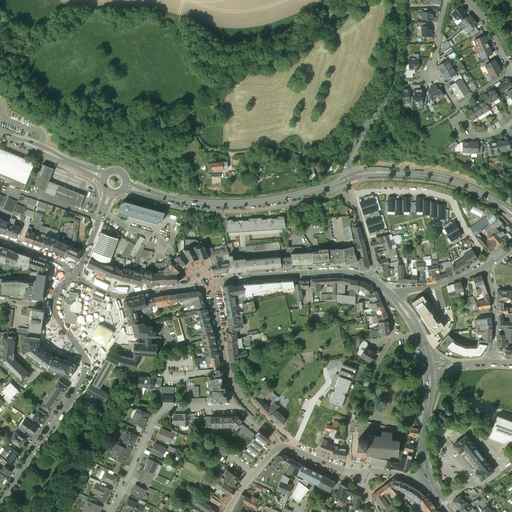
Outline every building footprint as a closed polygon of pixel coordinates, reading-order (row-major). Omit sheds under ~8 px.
[(461,6),(452,13),(454,15),(453,16),(456,19),(456,18),(458,20),(465,14),(466,13),(464,11),(465,10),(463,8),(462,8),(461,6)] [(465,14),(458,20),(460,22),(467,16),(465,14)] [(467,16),(460,22),(465,27),(473,20),(469,15),(467,16)] [(473,20),(465,27),(469,31),(477,24),(473,20)] [(425,26),(422,26),(422,27),(422,36),(432,36),(431,26),(425,26)] [(475,39),(474,40),(476,46),(487,41),(484,36),(475,39)] [(487,41),(476,46),(479,52),(489,48),(487,41)] [(445,49),(443,51),(445,54),(452,49),(450,46),(448,48),(445,49)] [(489,48),(479,52),(481,58),(486,56),(492,54),(489,48)] [(418,59),(415,59),(415,58),(414,58),(411,58),(411,59),(409,59),(409,69),(415,69),(419,69),(418,59)] [(447,60),(438,66),(440,69),(440,70),(441,73),(451,67),(447,60)] [(489,62),(484,65),(485,65),(488,71),(498,65),(494,60),(489,62)] [(498,65),(488,71),(491,77),(496,74),(501,71),(498,65)] [(451,67),(441,73),(443,76),(444,76),(446,79),(448,78),(455,73),(451,67)] [(455,73),(448,78),(450,81),(453,79),(457,77),(455,73)] [(455,82),(450,86),(454,92),(465,85),(461,79),(455,82)] [(511,84),(508,79),(498,85),(502,91),(511,84)] [(438,89),(435,84),(429,88),(430,89),(428,91),(430,94),(429,95),(431,98),(432,100),(434,99),(438,96),(439,98),(443,96),(440,91),(439,88),(438,89)] [(465,85),(454,92),(458,98),(463,95),(469,92),(465,85)] [(499,97),(493,88),(487,92),(493,101),(499,97)] [(493,101),(487,92),(481,96),(484,100),(487,105),(487,104),(493,101)] [(484,100),(478,104),(483,113),(489,109),(487,104),(487,105),(484,100)] [(483,113),(478,104),(476,104),(475,104),(475,106),(472,107),(477,116),(483,113)] [(472,107),(466,111),(471,120),(477,116),(472,107)] [(500,113),(503,118),(508,115),(505,110),(500,113)] [(500,112),(495,115),(499,121),(503,118),(500,113),(500,112)] [(503,141),(502,141),(501,139),(498,140),(501,151),(510,149),(509,146),(507,139),(503,140),(503,141)] [(498,140),(489,142),(490,146),(491,154),(492,154),(495,153),(494,152),(497,151),(497,152),(501,151),(498,140)] [(18,156),(14,154),(14,153),(13,153),(8,151),(3,149),(2,149),(0,148),(0,174),(13,179),(11,185),(24,189),(26,185),(26,184),(35,163),(36,163),(35,162),(35,163),(30,160),(29,160),(25,158),(24,158),(19,156),(19,155),(18,156)] [(227,161),(211,163),(212,169),(228,168),(227,161)] [(85,195),(49,181),(54,168),(43,164),(40,171),(39,170),(38,174),(39,174),(34,186),(45,190),(44,193),(80,207),(85,195)] [(376,204),(373,197),(365,200),(360,202),(362,209),(376,204)] [(387,212),(395,212),(395,200),(396,197),(387,197),(387,202),(387,211),(387,212)] [(17,202),(8,198),(6,203),(15,207),(16,205),(17,202)] [(162,222),(165,212),(164,212),(128,201),(124,201),(121,203),(120,206),(118,214),(129,217),(129,216),(158,224),(159,221),(162,222)] [(15,207),(6,203),(4,209),(13,212),(15,207)] [(364,215),(369,213),(378,211),(376,204),(362,209),(364,215)] [(17,208),(15,207),(13,212),(13,213),(17,215),(21,217),(23,211),(17,208)] [(470,212),(481,217),(484,212),(473,207),(470,212)] [(35,212),(25,209),(25,215),(33,218),(34,217),(35,212)] [(33,219),(30,227),(32,227),(31,232),(36,233),(39,225),(43,214),(36,212),(34,219),(33,219)] [(255,218),(256,230),(286,228),(284,216),(278,217),(278,218),(262,219),(262,218),(255,218)] [(348,216),(341,217),(343,222),(342,222),(344,225),(343,225),(345,228),(344,229),(345,231),(344,232),(346,234),(345,235),(346,237),(345,238),(347,241),(352,238),(348,216)] [(382,222),(379,216),(371,218),(366,220),(368,227),(382,222)] [(496,216),(488,222),(489,223),(491,225),(497,219),(496,216)] [(332,217),(324,218),(326,237),(331,240),(333,237),(331,236),(332,234),(331,233),(332,230),(330,230),(331,227),(330,226),(331,224),(329,223),(332,218),(332,217)] [(2,220),(0,218),(0,231),(5,234),(9,223),(2,220)] [(227,232),(256,230),(255,218),(249,219),(249,220),(233,221),(233,220),(226,220),(227,232)] [(484,218),(474,225),(476,230),(487,221),(486,220),(484,218)] [(501,232),(497,228),(500,224),(502,223),(497,219),(491,225),(495,229),(493,231),(495,233),(500,237),(504,234),(502,231),(501,232)] [(487,221),(476,230),(479,233),(489,223),(488,222),(487,221)] [(370,233),(375,231),(384,229),(382,222),(368,227),(370,233)] [(444,229),(448,235),(458,229),(459,228),(455,222),(452,224),(444,229)] [(13,224),(9,223),(5,234),(16,238),(21,226),(18,225),(17,226),(13,224)] [(41,226),(39,225),(36,233),(35,234),(42,236),(45,237),(45,235),(46,235),(48,228),(41,226)] [(28,226),(24,241),(32,243),(35,234),(36,233),(31,232),(32,227),(30,227),(28,226)] [(358,227),(354,227),(354,228),(356,239),(362,238),(360,233),(361,232),(359,226),(358,227)] [(447,236),(451,242),(459,237),(462,235),(458,229),(448,235),(447,236)] [(479,233),(476,230),(473,232),(472,234),(478,241),(482,237),(479,233)] [(185,233),(179,231),(177,238),(184,240),(185,233)] [(287,234),(288,240),(305,237),(301,231),(287,234)] [(100,234),(90,260),(87,266),(101,273),(104,267),(107,268),(108,265),(110,262),(109,262),(111,258),(111,257),(113,253),(115,248),(116,244),(117,243),(116,243),(118,239),(104,233),(103,232),(103,233),(102,232),(100,234)] [(495,233),(489,238),(495,245),(502,239),(500,237),(495,233)] [(42,236),(35,234),(32,243),(39,246),(42,236)] [(67,238),(61,235),(58,240),(55,239),(51,250),(65,256),(70,245),(71,242),(71,240),(67,238)] [(377,241),(370,243),(371,248),(376,247),(384,244),(385,244),(385,243),(386,243),(385,240),(389,239),(388,235),(376,238),(377,241)] [(55,239),(49,236),(45,247),(51,250),(55,239)] [(478,241),(487,252),(492,248),(486,241),(482,237),(478,241)] [(177,238),(176,238),(173,250),(178,255),(176,256),(174,259),(183,267),(185,264),(189,260),(184,248),(184,241),(184,240),(177,238)] [(356,239),(353,240),(354,246),(356,246),(364,244),(362,238),(356,239)] [(495,245),(489,238),(486,241),(492,248),(495,245)] [(202,241),(199,242),(198,239),(195,240),(195,247),(199,258),(209,258),(207,254),(206,250),(205,251),(202,241)] [(195,247),(195,240),(189,240),(189,241),(184,241),(184,248),(189,260),(199,258),(195,247)] [(130,242),(120,258),(122,258),(126,259),(133,248),(135,245),(130,242)] [(141,244),(137,242),(135,245),(133,248),(137,251),(142,245),(141,244)] [(264,244),(257,245),(245,247),(246,253),(280,248),(279,242),(264,244)] [(229,254),(229,256),(233,255),(234,255),(232,244),(226,245),(227,249),(229,254)] [(364,244),(356,246),(357,251),(360,251),(361,254),(366,253),(364,244)] [(74,247),(70,245),(65,256),(75,260),(77,253),(78,249),(74,247)] [(13,251),(2,247),(0,251),(0,261),(4,263),(5,261),(7,257),(7,252),(12,254),(13,251)] [(302,247),(290,248),(293,265),(313,264),(312,253),(302,253),(302,247)] [(126,259),(125,261),(124,266),(127,267),(131,261),(137,251),(133,248),(126,259)] [(354,248),(347,249),(348,264),(357,262),(355,252),(354,248)] [(386,250),(384,251),(384,253),(386,258),(391,256),(391,255),(395,254),(394,248),(392,249),(386,250)] [(213,252),(207,254),(209,258),(214,275),(226,273),(224,264),(221,265),(219,257),(225,255),(229,254),(227,249),(224,249),(213,252)] [(319,252),(315,252),(316,263),(329,263),(328,249),(319,250),(319,252)] [(335,249),(328,249),(329,263),(341,262),(340,249),(338,249),(335,249)] [(150,251),(143,250),(141,256),(148,258),(150,251)] [(472,250),(467,253),(474,262),(475,262),(474,261),(478,259),(472,250)] [(30,257),(13,251),(12,254),(11,258),(7,257),(5,261),(15,265),(15,266),(19,267),(20,264),(28,267),(29,266),(30,257)] [(474,262),(467,253),(463,256),(464,257),(468,264),(469,264),(472,262),(472,263),(474,262)] [(246,259),(233,260),(233,255),(229,256),(230,263),(231,272),(247,271),(246,260),(246,259)] [(174,259),(173,260),(172,259),(169,256),(162,263),(163,266),(163,270),(164,272),(166,281),(167,284),(178,282),(176,274),(183,267),(174,259)] [(281,257),(263,259),(264,269),(282,268),(281,258),(281,257)] [(291,257),(281,258),(282,270),(293,269),(293,267),(291,257)] [(362,258),(358,259),(361,271),(370,269),(367,257),(362,258)] [(468,264),(464,257),(459,260),(465,269),(465,270),(467,269),(466,268),(470,266),(469,264),(468,264)] [(46,262),(33,258),(32,267),(35,268),(38,269),(37,272),(47,274),(48,267),(47,267),(45,263),(46,262)] [(121,261),(119,267),(118,267),(118,268),(123,270),(124,266),(125,261),(126,259),(122,258),(121,261)] [(263,259),(246,260),(247,271),(264,269),(263,259)] [(379,260),(375,261),(377,266),(377,267),(386,264),(389,263),(389,262),(388,259),(386,259),(381,261),(380,259),(379,260)] [(465,269),(459,260),(455,263),(461,273),(462,272),(462,271),(465,269)] [(455,263),(452,265),(452,267),(454,276),(459,273),(460,273),(461,273),(455,263)] [(142,272),(135,270),(135,271),(131,282),(140,285),(140,284),(143,274),(144,271),(146,265),(144,264),(143,264),(141,269),(143,270),(142,272)] [(107,268),(104,267),(101,273),(109,276),(111,277),(114,267),(111,266),(108,265),(107,268)] [(118,267),(114,266),(114,267),(111,277),(120,280),(123,270),(118,268),(118,267)] [(127,267),(124,266),(123,270),(120,280),(131,282),(135,271),(127,269),(127,267)] [(447,274),(441,276),(442,281),(449,279),(455,277),(454,276),(452,267),(446,268),(447,274)] [(37,272),(31,271),(29,277),(26,277),(25,282),(23,292),(27,292),(34,292),(35,292),(37,272)] [(155,273),(144,271),(143,274),(140,284),(151,287),(152,285),(155,273)] [(47,274),(37,272),(35,292),(44,290),(47,274)] [(164,272),(155,273),(152,285),(160,284),(167,284),(166,281),(164,272)] [(481,275),(473,278),(474,283),(475,286),(478,285),(479,287),(480,286),(484,285),(484,283),(481,275)] [(338,278),(330,279),(326,279),(326,284),(333,284),(333,289),(337,289),(338,284),(338,278)] [(322,279),(310,280),(311,281),(311,285),(312,293),(321,291),(320,285),(322,285),(322,279)] [(358,281),(350,280),(350,285),(349,289),(354,290),(358,290),(358,281)] [(15,292),(17,281),(2,282),(2,286),(0,295),(15,296),(15,292)] [(23,292),(25,282),(17,281),(15,292),(23,292)] [(293,281),(281,282),(283,290),(283,293),(295,291),(294,286),(293,281)] [(308,286),(308,281),(300,281),(300,285),(299,285),(300,290),(301,290),(306,290),(309,290),(308,286)] [(372,288),(363,283),(358,281),(358,290),(360,290),(369,295),(372,295),(371,294),(374,293),(372,288)] [(281,282),(244,285),(246,297),(253,296),(283,290),(281,282)] [(461,282),(453,284),(456,294),(458,293),(464,291),(461,282)] [(345,285),(338,284),(337,289),(337,295),(342,295),(344,292),(345,285)] [(450,299),(459,297),(458,293),(456,294),(453,284),(446,287),(447,288),(447,291),(448,293),(449,296),(450,299)] [(232,285),(222,286),(223,292),(224,302),(225,302),(226,308),(236,305),(242,304),(253,301),(253,296),(246,297),(244,285),(233,287),(232,285)] [(299,285),(294,286),(295,291),(297,300),(301,299),(303,299),(301,290),(300,290),(299,285)] [(35,292),(34,292),(27,292),(26,298),(43,300),(44,290),(35,292)] [(66,320),(67,322),(73,323),(75,322),(76,316),(75,313),(73,313),(73,311),(78,312),(80,311),(81,305),(80,303),(77,302),(78,297),(79,295),(78,293),(70,292),(68,293),(69,295),(68,297),(66,297),(63,300),(62,309),(66,314),(66,320)] [(197,292),(179,294),(180,300),(181,305),(183,304),(186,304),(194,300),(194,299),(202,298),(201,295),(201,294),(200,293),(199,292),(198,292),(197,292)] [(381,301),(376,292),(374,293),(371,294),(372,295),(369,295),(369,301),(374,300),(375,303),(381,301)] [(169,295),(162,296),(163,300),(164,306),(171,305),(169,295)] [(342,295),(337,295),(337,300),(337,302),(355,305),(355,297),(349,296),(342,295)] [(422,295),(412,302),(434,335),(444,328),(422,295)] [(480,301),(478,295),(473,297),(476,303),(478,309),(481,309),(480,302),(480,301)] [(162,296),(155,297),(157,305),(157,307),(164,306),(163,300),(162,296)] [(144,297),(124,302),(129,324),(132,323),(144,322),(143,317),(149,316),(149,314),(149,313),(147,307),(145,299),(145,300),(144,297)] [(155,297),(145,299),(147,307),(151,306),(157,305),(155,297)] [(202,298),(194,299),(194,300),(186,304),(187,307),(189,306),(189,308),(190,307),(191,309),(194,308),(196,308),(196,307),(198,307),(205,305),(204,305),(202,298)] [(253,301),(242,304),(244,312),(244,315),(256,312),(253,301)] [(375,303),(368,306),(369,310),(372,309),(373,311),(376,310),(376,308),(383,306),(381,301),(375,303)] [(476,303),(472,304),(469,305),(471,311),(478,310),(478,309),(476,303)] [(383,306),(376,308),(376,310),(373,311),(371,312),(373,316),(377,316),(377,315),(386,313),(383,306)] [(196,317),(208,313),(207,308),(206,308),(199,310),(195,311),(195,314),(196,317)] [(12,310),(6,309),(3,328),(9,329),(12,310)] [(44,310),(33,309),(31,317),(30,329),(30,330),(41,331),(42,327),(43,321),(44,310)] [(237,309),(226,311),(228,318),(241,315),(244,315),(244,312),(238,313),(237,309)] [(197,322),(210,319),(208,313),(196,317),(197,322)] [(386,313),(377,315),(377,316),(373,316),(372,316),(372,322),(373,323),(378,323),(388,321),(388,317),(386,313)] [(241,315),(228,318),(229,325),(243,324),(241,315)] [(209,320),(198,323),(200,329),(211,326),(209,320)] [(486,323),(479,323),(479,320),(475,320),(475,329),(477,329),(487,329),(486,325),(486,323)] [(388,321),(378,323),(379,329),(374,330),(367,331),(367,338),(390,335),(388,321)] [(156,337),(156,332),(152,331),(153,327),(152,326),(150,322),(144,322),(132,323),(135,336),(141,337),(152,338),(152,336),(156,337)] [(229,325),(229,331),(225,332),(227,341),(237,339),(239,339),(238,335),(237,336),(236,331),(245,330),(244,324),(243,324),(229,325)] [(211,326),(200,329),(201,336),(213,333),(211,326)] [(487,329),(477,329),(477,334),(483,334),(484,335),(484,341),(491,342),(492,328),(487,329)] [(258,334),(252,335),(253,339),(260,337),(262,343),(267,341),(265,336),(264,336),(263,333),(258,334)] [(16,336),(4,335),(1,362),(22,383),(31,374),(14,358),(16,336)] [(505,335),(500,335),(498,338),(498,347),(505,347),(505,341),(506,341),(507,341),(507,340),(507,339),(505,339),(505,335)] [(140,343),(134,342),(133,354),(134,354),(134,355),(134,356),(133,359),(122,356),(109,350),(105,358),(107,359),(92,385),(91,384),(86,391),(87,391),(104,401),(104,402),(109,394),(100,389),(115,363),(118,365),(135,369),(138,357),(138,354),(156,356),(157,350),(160,351),(160,345),(161,337),(156,337),(152,336),(152,338),(141,337),(141,339),(140,338),(139,341),(140,341),(140,343)] [(246,338),(241,339),(239,339),(237,339),(238,346),(237,346),(238,349),(245,348),(246,348),(245,341),(250,340),(249,336),(248,337),(246,338)] [(456,342),(448,336),(441,343),(451,353),(465,358),(480,357),(491,342),(484,341),(478,340),(478,344),(475,347),(465,346),(456,342)] [(40,339),(26,337),(23,352),(46,369),(71,377),(76,364),(53,356),(39,346),(40,339)] [(215,339),(209,340),(208,339),(204,340),(203,341),(204,347),(216,345),(215,339)] [(237,339),(227,341),(228,350),(237,349),(238,349),(237,346),(238,346),(237,339)] [(364,341),(359,349),(357,355),(359,356),(362,352),(364,353),(366,349),(367,349),(368,347),(367,343),(364,341)] [(216,345),(204,347),(205,353),(217,351),(216,345)] [(237,349),(228,350),(229,358),(230,359),(231,362),(236,361),(243,359),(249,357),(247,351),(246,352),(241,353),(241,356),(239,356),(237,349)] [(367,349),(366,349),(364,353),(361,357),(370,363),(375,354),(367,349)] [(206,358),(207,364),(213,363),(214,370),(221,369),(218,357),(206,358)] [(328,402),(342,407),(356,370),(342,364),(328,402)] [(214,373),(213,373),(213,374),(209,374),(209,376),(208,376),(208,378),(208,379),(209,379),(209,384),(210,384),(223,384),(223,380),(222,380),(221,373),(214,373)] [(149,380),(139,378),(138,387),(148,388),(148,389),(152,390),(152,388),(153,388),(153,387),(154,380),(153,380),(153,378),(149,377),(149,380)] [(208,378),(199,378),(199,379),(193,379),(193,380),(188,380),(188,387),(194,386),(199,385),(208,384),(209,384),(209,379),(208,379),(208,378)] [(59,381),(54,388),(54,387),(45,400),(46,400),(41,406),(50,412),(56,402),(60,396),(67,387),(59,381)] [(10,382),(2,391),(5,395),(10,399),(19,390),(10,382)] [(224,386),(223,384),(210,384),(209,384),(208,384),(209,391),(210,391),(210,392),(209,392),(209,395),(210,395),(211,400),(213,400),(215,400),(215,402),(221,402),(228,402),(228,398),(227,398),(228,395),(226,395),(226,393),(227,393),(227,390),(226,390),(226,386),(224,386)] [(199,385),(194,386),(194,398),(187,399),(187,403),(205,402),(205,398),(199,398),(199,385)] [(259,395),(257,396),(261,400),(269,392),(271,394),(273,392),(270,390),(266,387),(261,393),(259,395)] [(174,388),(161,388),(161,402),(173,402),(174,388)] [(10,399),(5,395),(3,397),(10,404),(12,401),(10,399)] [(281,395),(274,402),(279,406),(286,398),(281,395)] [(261,400),(257,396),(254,400),(261,408),(265,404),(261,400)] [(274,402),(269,408),(273,412),(274,411),(275,411),(276,409),(279,406),(274,402)] [(269,408),(267,405),(263,410),(270,416),(273,412),(269,408)] [(137,409),(130,406),(126,414),(134,418),(136,414),(135,414),(137,409)] [(149,414),(137,408),(137,409),(135,414),(136,414),(134,418),(132,423),(143,427),(149,414)] [(276,409),(275,411),(274,411),(273,412),(270,416),(274,420),(278,423),(279,422),(282,415),(276,409)] [(46,415),(38,410),(35,415),(32,413),(30,415),(30,416),(33,418),(34,418),(40,423),(46,415)] [(187,427),(187,415),(178,415),(178,416),(173,417),(173,426),(182,426),(183,430),(188,430),(187,427)] [(237,416),(211,417),(211,424),(211,427),(234,427),(237,429),(242,424),(244,422),(237,416)] [(486,438),(511,446),(511,422),(496,417),(491,429),(489,429),(488,431),(486,438)] [(33,424),(25,419),(23,422),(24,422),(21,426),(21,425),(20,426),(26,430),(33,434),(37,428),(33,424)] [(323,436),(323,438),(327,440),(330,431),(336,432),(338,422),(333,421),(332,426),(329,425),(326,424),(324,435),(323,436)] [(256,436),(242,424),(238,429),(253,441),(256,436)] [(19,428),(17,427),(14,430),(16,432),(16,431),(18,433),(17,434),(24,438),(27,434),(25,432),(19,428)] [(413,428),(411,428),(408,435),(416,437),(418,429),(413,428)] [(161,429),(157,438),(169,443),(172,435),(173,434),(171,433),(161,429)] [(137,435),(127,430),(124,438),(125,439),(133,443),(134,442),(135,442),(136,440),(135,439),(137,435)] [(24,438),(17,434),(18,433),(16,431),(16,432),(10,440),(21,447),(24,443),(23,443),(25,439),(24,438)] [(365,452),(364,454),(379,455),(379,456),(383,457),(383,456),(389,456),(389,454),(398,455),(398,453),(397,453),(398,450),(398,449),(398,445),(399,445),(398,445),(399,441),(399,440),(391,439),(392,432),(382,431),(381,436),(367,434),(367,436),(363,435),(363,439),(358,439),(357,443),(357,448),(362,449),(362,452),(365,452)] [(253,441),(243,453),(251,460),(269,438),(260,432),(256,436),(253,441)] [(485,460),(474,446),(472,443),(466,436),(453,445),(459,453),(464,449),(479,469),(475,473),(481,481),(494,471),(488,463),(485,460)] [(327,440),(323,438),(320,446),(318,451),(328,455),(330,451),(331,444),(327,443),(328,440),(327,440)] [(124,446),(117,443),(111,455),(119,459),(113,471),(115,467),(116,467),(119,468),(122,461),(125,462),(127,457),(126,457),(130,449),(124,446)] [(166,448),(155,443),(151,451),(162,456),(166,448)] [(409,445),(406,444),(404,450),(413,453),(414,446),(409,445)] [(13,449),(7,446),(1,454),(7,458),(13,449)] [(339,449),(337,449),(337,447),(333,446),(332,456),(345,459),(345,451),(345,449),(339,448),(339,449)] [(19,454),(13,449),(7,458),(9,459),(14,462),(19,454)] [(287,456),(283,455),(279,456),(276,459),(270,468),(276,472),(282,462),(288,466),(292,459),(287,456)] [(407,459),(406,463),(403,471),(404,472),(406,472),(408,471),(409,469),(412,456),(408,455),(407,459)] [(387,460),(371,457),(370,464),(386,467),(387,460)] [(401,457),(399,463),(396,469),(403,471),(406,463),(407,459),(401,457)] [(150,459),(148,458),(143,468),(154,474),(159,463),(158,463),(150,459)] [(288,466),(285,471),(290,474),(291,473),(297,475),(298,474),(302,465),(297,463),(292,459),(288,466)] [(399,463),(387,460),(386,467),(396,469),(399,463)] [(323,476),(302,465),(298,474),(304,477),(304,478),(309,480),(314,482),(318,484),(323,476)] [(12,472),(4,467),(1,471),(0,473),(8,478),(12,472)] [(154,474),(143,468),(138,479),(142,481),(147,483),(150,477),(152,478),(154,474)] [(238,478),(227,470),(225,473),(227,475),(226,477),(224,480),(232,486),(235,481),(238,478)] [(117,476),(108,472),(106,471),(102,478),(114,484),(117,476)] [(219,471),(217,474),(216,473),(214,476),(215,477),(218,479),(222,473),(219,471)] [(289,477),(283,474),(281,481),(287,484),(289,478),(289,477)] [(335,482),(323,476),(318,484),(318,486),(328,491),(330,492),(335,482)] [(303,480),(301,479),(296,477),(295,480),(292,486),(291,490),(294,492),(291,497),(292,495),(298,500),(308,489),(309,490),(306,487),(309,480),(304,478),(304,477),(304,478),(303,480)] [(223,484),(217,479),(213,484),(215,486),(217,487),(217,486),(220,488),(223,484)] [(395,480),(393,480),(388,484),(394,491),(397,490),(398,490),(398,489),(400,481),(395,480)] [(287,484),(281,481),(277,490),(286,494),(289,495),(291,490),(292,486),(287,484)] [(406,483),(400,481),(398,489),(401,490),(400,492),(407,495),(407,494),(409,495),(413,487),(406,483)] [(99,483),(97,482),(96,484),(93,491),(100,494),(98,497),(105,501),(111,489),(99,483)] [(145,489),(135,484),(135,485),(136,485),(132,492),(142,497),(142,496),(141,496),(142,493),(143,494),(145,490),(146,489),(145,489)] [(232,490),(223,484),(220,488),(227,493),(229,494),(232,490)] [(348,488),(340,484),(336,498),(341,499),(344,500),(346,493),(348,488)] [(394,491),(388,484),(384,486),(389,492),(391,495),(392,497),(393,496),(394,495),(396,493),(394,491)] [(215,493),(203,486),(199,491),(204,494),(211,499),(212,497),(213,495),(215,493)] [(413,487),(409,495),(407,494),(407,495),(411,498),(416,489),(413,487)] [(419,491),(416,489),(411,498),(413,499),(418,504),(420,503),(426,497),(419,491)] [(232,490),(229,494),(227,493),(226,495),(231,498),(235,492),(232,490)] [(361,494),(356,491),(353,496),(355,496),(353,509),(352,511),(358,511),(359,510),(358,510),(361,494)] [(378,491),(371,496),(375,501),(376,502),(378,501),(380,504),(383,509),(386,507),(388,506),(389,506),(381,495),(378,491)] [(89,497),(80,492),(78,497),(87,501),(88,499),(89,497)] [(386,494),(385,492),(381,495),(389,506),(391,505),(391,504),(392,503),(387,496),(386,494)] [(407,495),(400,492),(398,495),(401,498),(405,502),(408,498),(407,497),(406,496),(407,495)] [(208,506),(193,495),(190,499),(206,511),(207,511),(211,506),(208,505),(208,506)] [(460,496),(452,502),(459,509),(466,503),(463,500),(460,496)] [(488,501),(483,496),(479,500),(481,503),(483,506),(488,501)] [(225,506),(220,503),(218,501),(212,497),(211,499),(213,500),(216,503),(215,504),(219,507),(223,510),(225,507),(225,506)] [(251,500),(246,497),(244,502),(255,508),(257,503),(256,503),(251,500)] [(429,500),(426,497),(420,503),(420,504),(419,505),(423,510),(420,511),(435,511),(437,511),(429,500)] [(137,503),(128,498),(124,507),(122,511),(141,511),(144,506),(137,503)] [(229,501),(224,498),(220,503),(225,506),(229,501)] [(102,506),(88,499),(91,501),(87,510),(86,509),(84,511),(82,511),(80,511),(81,511),(97,511),(98,510),(99,511),(102,506)] [(474,505),(472,507),(475,509),(481,503),(479,500),(474,505)] [(237,502),(231,511),(242,511),(239,510),(242,505),(237,502)] [(466,503),(459,509),(461,511),(467,511),(472,508),(467,502),(466,503)]
